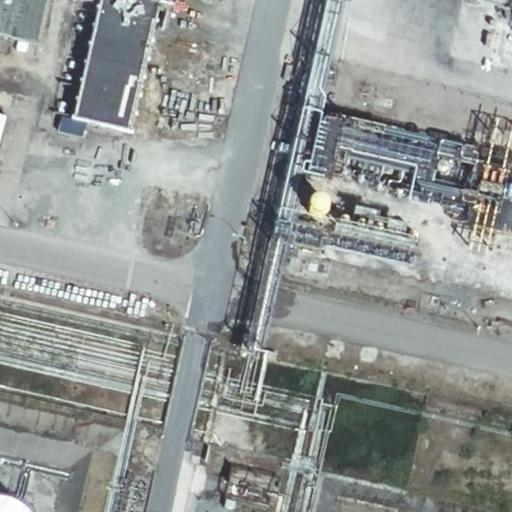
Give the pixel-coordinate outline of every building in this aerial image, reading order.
[(0,0),(0,33),(38,43),(47,0),(0,0)] [(158,0),(96,0),(96,3),(70,117),(129,131),(159,0),(158,0)] [(0,149),(8,114),(0,112),(0,149)] [(281,477),(228,465),(221,499),(274,510),(281,477)] [(29,511),(26,507),(22,503),(18,500),(14,498),(9,496),(4,495),(0,494),(0,511),(29,511)]
